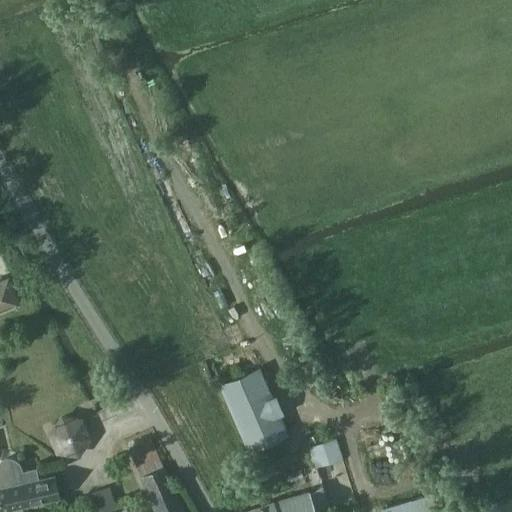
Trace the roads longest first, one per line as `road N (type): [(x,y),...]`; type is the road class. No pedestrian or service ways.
road 1 (track): [(101,17),(205,231),(306,410),(346,431),(371,511)]
road 2 (unclassified): [(205,511),(27,225),(0,166)]
